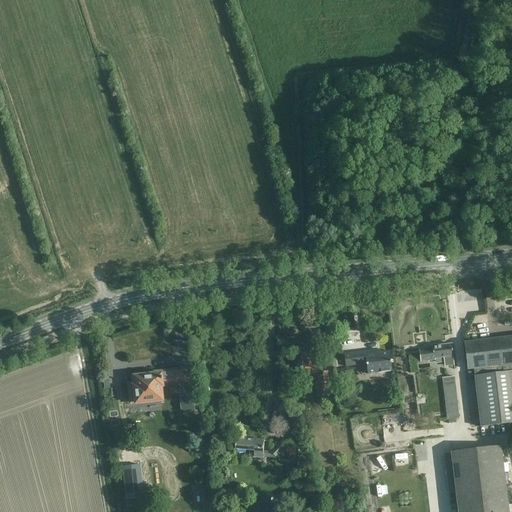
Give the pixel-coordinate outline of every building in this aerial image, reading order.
[(511,336),(494,339),(497,366),(511,364),(511,336)] [(494,339),(464,342),(467,369),(473,368),(480,427),(511,423),(511,364),(497,366),(494,339)] [(434,359),(443,358),(444,366),(454,365),(453,356),(452,344),(432,346),(432,348),(419,350),(420,362),(434,361),(434,359)] [(367,373),(391,370),(389,351),(379,352),(379,349),(374,350),(374,352),(364,353),(364,354),(354,355),(354,352),(343,353),(344,365),(366,363),(367,373)] [(317,396),(330,394),(328,373),(323,373),(322,368),(320,368),(319,358),(320,358),(319,356),(318,356),(318,357),(313,357),(313,354),(302,355),(303,362),(299,363),(300,381),(315,379),(317,396)] [(182,393),(194,392),(191,367),(179,368),(179,369),(146,372),(142,373),(143,376),(130,377),(131,382),(126,383),(128,403),(162,400),(161,386),(162,386),(162,383),(180,382),(182,393)] [(446,420),(458,418),(454,377),(442,378),(446,420)] [(275,458),(285,448),(279,442),(269,452),(262,452),(263,441),(235,438),(234,450),(249,451),(248,457),(262,459),(263,457),(275,458)] [(508,511),(501,446),(450,452),(457,511),(508,511)]
